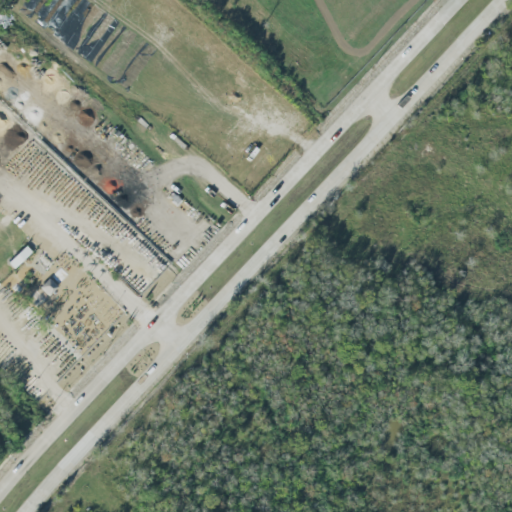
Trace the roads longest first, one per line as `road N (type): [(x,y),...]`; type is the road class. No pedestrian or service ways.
road 1 (secondary): [(29,511),(501,0)]
road 2 (secondary): [(453,0),(0,492)]
